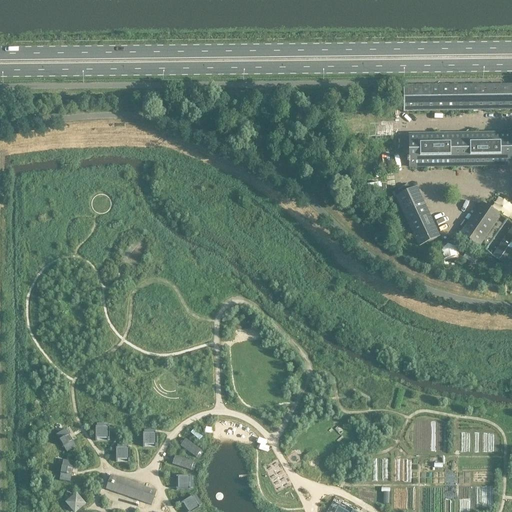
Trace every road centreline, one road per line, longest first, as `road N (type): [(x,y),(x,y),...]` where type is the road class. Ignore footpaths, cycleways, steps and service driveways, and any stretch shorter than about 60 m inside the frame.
road 1 (primary): [(0,70),(511,64)]
road 2 (primary): [(511,48),(0,53)]
road 3 (track): [(73,381),(32,338),(25,308),(42,269),(60,259),(90,264),(109,324),(139,350),(163,355),(217,343)]
road 4 (track): [(217,322),(191,314),(166,282),(145,283),(131,297),(121,342),(74,378),(79,424),(110,469),(138,472),(155,462)]
road 5 (track): [(419,456),(378,433),(369,411),(341,410),(328,374),(309,373),(274,441),(313,502)]
road 6 (track): [(504,456),(504,439),(487,422),(422,410),(407,418),(390,448),(358,458),(337,490)]
road 7 (track): [(309,373),(305,356),(254,307),(228,303),(216,331),(219,412)]
road 8 (track): [(274,441),(226,411),(183,423),(155,462),(173,511)]
road 9 (track): [(340,485),(457,485),(454,415)]
road 10 (track): [(419,511),(419,456),(504,456),(503,495)]
